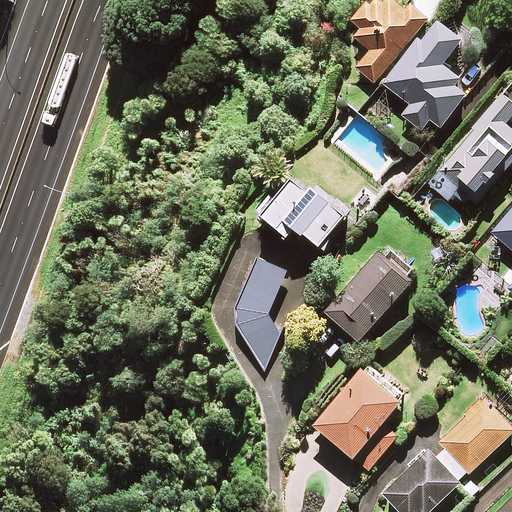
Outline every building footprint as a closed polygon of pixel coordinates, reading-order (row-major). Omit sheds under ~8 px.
[(384,0),(383,2),(381,0),(374,0),(370,5),(366,1),(349,21),(360,30),(353,38),(369,50),(355,67),(374,83),(426,19),(408,5),(405,9),(393,0),(384,0)] [(438,0),(418,0),(430,10),(438,0)] [(460,40),(436,21),(421,41),(417,38),(382,84),(408,103),(401,113),(421,129),(429,119),(440,127),(465,95),(451,85),(457,77),(441,65),(460,40)] [(476,205),(511,162),(511,127),(508,125),(511,120),(511,103),(500,93),(426,181),(447,199),(452,193),(463,202),(467,198),(476,205)] [(319,247),(345,213),(294,174),(261,217),(286,236),(293,227),(319,247)] [(511,207),(485,241),(498,252),(505,244),(511,250),(511,284),(508,289),(511,292),(511,207)] [(357,340),(411,280),(405,275),(412,268),(390,248),(383,255),(378,251),(324,310),(357,340)] [(256,260),(237,306),(236,324),(265,373),(281,334),(269,315),(286,272),(256,260)] [(400,400),(361,367),(313,424),(368,470),(398,434),(383,421),(400,400)] [(429,511),(511,431),(511,427),(483,398),(430,451),(427,448),(382,493),(400,511),(417,511),(419,511),(429,511)] [(511,511),(511,493),(492,511),(511,511)]
